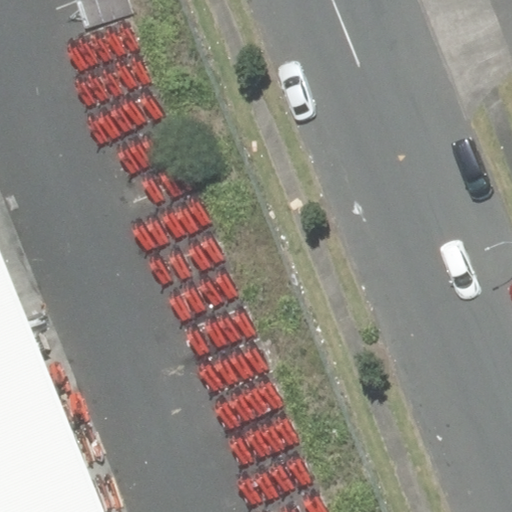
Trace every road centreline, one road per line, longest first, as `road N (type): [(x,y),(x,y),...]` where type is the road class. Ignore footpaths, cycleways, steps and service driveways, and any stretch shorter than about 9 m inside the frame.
road 1 (unknown): [(0,78),(42,142),(158,511)]
road 2 (unclassified): [(511,424),(338,0)]
